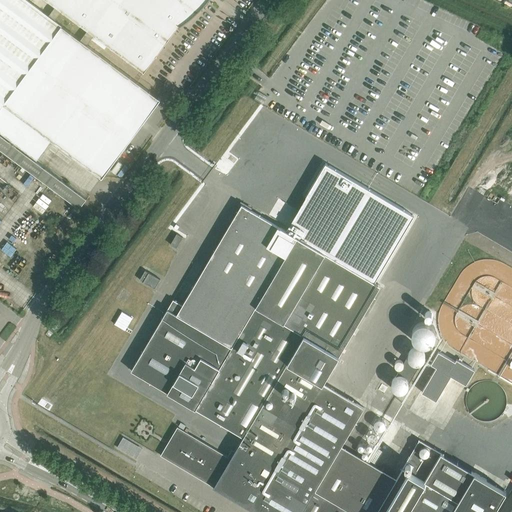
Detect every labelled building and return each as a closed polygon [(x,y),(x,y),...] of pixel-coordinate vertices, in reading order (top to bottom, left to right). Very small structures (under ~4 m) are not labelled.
[(0,0),(0,107),(61,25),(27,0),(0,0)] [(46,0),(144,72),(179,25),(180,26),(184,23),(189,20),(194,15),(197,12),(200,9),(204,5),(203,5),(197,1),(197,0),(46,0)] [(52,139),(102,177),(160,99),(61,25),(0,107),(0,131),(37,159),(52,139)] [(259,91),(254,99),(262,104),(267,96),(259,91)] [(0,148),(80,208),(87,199),(0,134),(0,148)] [(174,299),(131,370),(196,408),(244,437),(236,450),(232,448),(228,456),(178,426),(161,455),(248,506),(248,507),(253,510),(254,509),(258,511),(493,511),(505,493),(506,491),(475,472),(419,439),(376,511),(353,511),(315,489),(364,407),(323,382),(380,286),(374,282),(414,215),(325,163),(306,196),(341,217),(321,251),(286,230),(242,204),(182,304),(174,299)] [(491,192),(488,197),(497,203),(500,198),(491,192)] [(177,248),(183,237),(177,233),(170,244),(177,248)] [(409,265),(407,264),(398,258),(395,263),(406,270),(409,265)] [(155,288),(160,279),(145,270),(140,279),(155,288)] [(433,328),(433,327),(433,323),(431,320),(428,318),(424,317),(421,317),(419,318),(416,320),(415,321),(414,323),(413,327),(414,331),(416,334),(419,336),(422,337),(424,337),(427,337),(430,335),(432,332),(433,330),(433,328)] [(437,367),(422,392),(437,400),(451,375),(466,384),(475,369),(457,358),(455,361),(439,351),(431,363),(437,367)] [(406,359),(398,373),(411,380),(419,366),(406,359)] [(382,383),(379,389),(385,392),(388,387),(382,383)]
